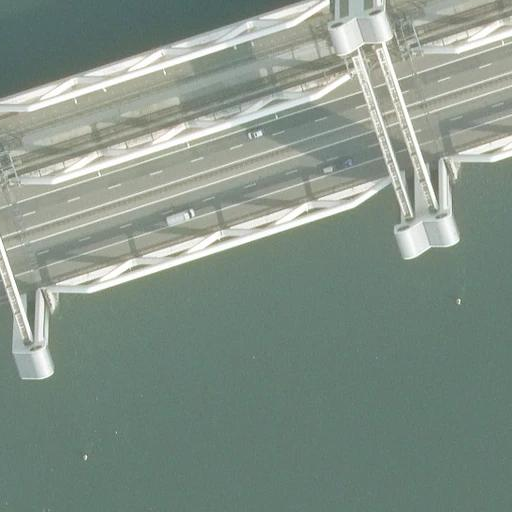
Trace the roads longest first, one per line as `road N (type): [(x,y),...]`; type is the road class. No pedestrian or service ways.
road 1 (motorway): [(511,36),(0,203)]
road 2 (motorway): [(0,250),(511,84)]
road 3 (motorway): [(511,317),(358,371),(0,472)]
road 4 (motorway): [(78,511),(511,378)]
